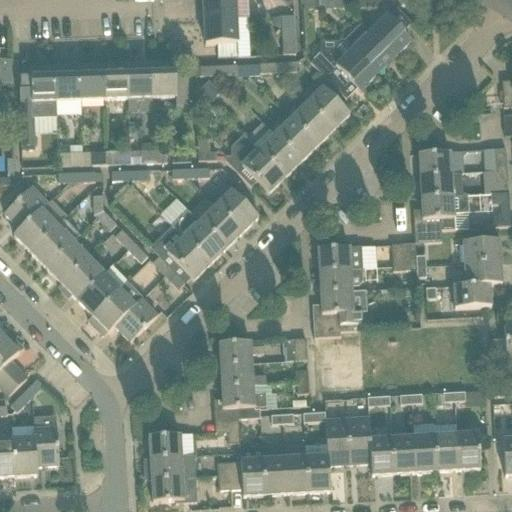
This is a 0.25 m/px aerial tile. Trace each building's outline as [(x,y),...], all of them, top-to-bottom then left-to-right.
[(248,0),(202,0),(204,23),(236,22),(249,21),(248,0)] [(300,0),(301,13),(314,13),(313,0),(300,0)] [(332,11),(340,11),(339,0),(323,0),(324,11),(332,10),(332,11)] [(339,0),(340,11),(357,11),(357,0),(339,0)] [(387,19),(369,36),(393,61),(411,44),(402,35),(412,27),(396,11),(387,19)] [(296,57),(295,19),(282,19),(283,58),(296,57)] [(237,46),(236,22),(204,23),(205,48),(237,46)] [(376,77),(393,61),(369,36),(361,28),(344,45),(376,77)] [(376,77),(344,45),(336,52),(320,52),(320,57),(310,67),(325,83),(339,98),(351,86),(359,95),(376,77)] [(0,86),(11,87),(10,63),(0,62),(0,86)] [(277,66),(278,75),(297,74),(297,65),(277,66)] [(175,66),(150,67),(151,101),(176,101),(176,114),(189,112),(188,77),(175,78),(175,66)] [(278,75),(277,66),(259,67),(260,76),(278,75)] [(150,67),(126,68),(127,102),(151,101),(150,67)] [(102,68),(78,69),(80,104),(104,103),(102,68)] [(126,68),(102,68),(104,103),(127,102),(126,68)] [(237,78),(237,68),(218,70),(218,79),(237,78)] [(80,104),(78,69),(55,70),(56,118),(80,117),(80,104)] [(511,69),(511,70),(511,74),(511,83),(501,85),(502,111),(511,110),(511,69)] [(56,120),(56,118),(55,70),(30,71),(31,91),(19,91),(20,118),(21,149),(21,150),(35,150),(34,121),(56,120)] [(218,70),(200,71),(201,80),(218,79),(218,70)] [(322,91),(306,107),(332,135),(349,118),(322,91)] [(0,106),(0,119),(12,119),(11,106),(0,106)] [(316,150),(332,135),(306,107),(290,123),(316,150)] [(290,123),(274,138),(300,166),(316,150),(290,123)] [(258,154),(243,138),(230,151),(231,160),(226,160),(224,164),(250,191),(256,185),(268,197),(284,181),(258,154)] [(258,154),(284,181),(300,166),(274,138),(258,154)] [(508,186),(506,152),(493,153),(495,187),(508,186)] [(153,167),(153,154),(142,155),(142,167),(153,167)] [(153,154),(153,167),(166,167),(166,154),(153,154)] [(218,155),(199,156),(199,166),(219,164),(218,155)] [(420,180),(451,178),(450,155),(418,158),(420,180)] [(93,156),(93,169),(106,169),(106,156),(93,156)] [(118,156),(106,156),(106,169),(118,168),(118,156)] [(82,169),(81,157),(58,157),(58,170),(71,170),(82,169)] [(209,182),(209,172),(190,173),(190,182),(209,182)] [(190,182),(190,173),(171,174),(172,183),(190,182)] [(129,175),(130,184),(149,184),(149,174),(129,175)] [(112,185),(130,184),(129,175),(112,176),(112,185)] [(57,187),(81,186),(81,177),(57,178),(57,187)] [(94,177),(81,177),(81,186),(94,186),(94,177)] [(461,178),(451,178),(420,180),(421,201),(453,200),(462,199),(461,178)] [(40,214),(47,207),(31,191),(4,217),(19,233),(20,234),(40,214)] [(231,194),(214,210),(241,237),(258,221),(231,194)] [(510,230),(508,197),(500,197),(501,220),(492,220),(493,230),(510,230)] [(94,220),(96,222),(103,215),(102,199),(93,200),(94,220)] [(466,199),(462,199),(453,200),(421,201),(422,223),(413,224),(414,235),(441,234),(455,233),(454,218),(468,217),(466,199)] [(214,210),(198,226),(225,253),(241,237),(214,210)] [(29,256),(55,230),(40,214),(20,234),(19,233),(13,239),(29,256)] [(209,269),(225,253),(198,226),(188,214),(171,230),(182,242),(182,241),(209,269)] [(103,215),(96,222),(110,235),(116,229),(103,215)] [(55,230),(29,256),(45,272),(71,246),(71,247),(79,239),(63,222),(55,230)] [(121,234),(115,240),(128,253),(134,247),(121,234)] [(414,235),(414,247),(442,245),(441,234),(414,235)] [(182,242),(166,257),(193,285),(209,269),(182,241),(182,242)] [(463,268),(500,266),(499,244),(462,246),(463,268)] [(71,246),(45,272),(60,288),(87,262),(71,247),(71,246)] [(134,247),(128,253),(141,267),(148,261),(134,247)] [(414,247),(402,248),(404,274),(416,274),(414,247)] [(402,248),(391,248),(392,275),(404,274),(402,248)] [(362,271),(361,252),(361,250),(317,252),(318,274),(362,271)] [(416,260),(417,271),(426,270),(425,259),(416,260)] [(158,260),(152,267),(164,279),(170,273),(158,260)] [(76,304),(102,278),(87,262),(60,288),(58,290),(68,302),(71,299),(76,304)] [(501,287),(500,266),(463,268),(465,290),(489,288),(501,287)] [(438,269),(426,270),(417,271),(418,286),(426,292),(440,291),(438,269)] [(352,294),(351,290),(358,289),(362,284),(362,271),(318,274),(320,296),(352,294)] [(170,273),(164,279),(178,293),(184,287),(170,273)] [(102,278),(76,304),(92,320),(118,294),(102,278)] [(118,294),(92,320),(87,324),(103,340),(114,330),(113,329),(141,303),(142,301),(126,286),(118,294)] [(454,312),(470,311),(490,310),(489,288),(465,290),(453,290),(454,312)] [(435,302),(435,291),(426,292),(427,303),(435,302)] [(339,329),(340,336),(356,335),(356,328),(361,328),(361,315),(353,316),(352,294),(320,296),(321,318),(312,318),(313,330),(339,329)] [(130,346),(157,319),(141,303),(113,329),(114,330),(130,346)] [(505,364),(511,363),(511,327),(503,328),(505,364)] [(313,330),(313,342),(340,340),(340,336),(339,329),(313,330)] [(7,336),(2,340),(0,342),(0,392),(8,400),(26,382),(10,365),(23,352),(7,336)] [(306,363),(305,342),(293,343),(295,364),(306,363)] [(218,347),(220,370),(251,368),(250,357),(263,357),(263,344),(218,347)] [(251,380),(251,368),(220,370),(221,391),(252,389),(265,389),(265,379),(251,380)] [(296,375),(296,386),(308,386),(307,374),(296,375)] [(28,404),(43,390),(36,384),(22,398),(28,404)] [(297,398),(308,397),(308,386),(296,386),(297,398)] [(492,401),(504,400),(503,391),(503,388),(491,389),(492,401)] [(214,437),(226,436),(238,435),(237,412),(265,411),(265,398),(253,399),(252,389),(221,391),(222,403),(214,403),(214,404),(215,404),(216,413),(213,413),(214,437)] [(511,390),(503,391),(504,400),(511,399),(511,390)] [(444,406),(454,405),(454,396),(436,397),(437,410),(444,410),(444,406)] [(454,396),(454,405),(465,405),(465,396),(454,396)] [(422,397),(411,398),(412,409),(422,408),(422,397)] [(28,404),(22,398),(10,410),(16,416),(28,404)] [(401,409),(412,409),(411,398),(400,399),(401,409)] [(389,400),(378,401),(379,410),(389,409),(389,400)] [(368,410),(379,410),(378,401),(368,402),(368,410)] [(254,413),(254,411),(237,412),(238,424),(259,423),(259,413),(254,413)] [(325,424),(325,416),(314,417),(314,426),(325,425),(325,424)] [(314,426),(314,417),(303,418),(303,426),(314,426)] [(281,428),(281,419),(270,420),(271,428),(281,428)] [(292,427),(292,419),(281,419),(281,428),(292,427)] [(350,468),(370,468),(370,443),(369,421),(348,423),(350,468)] [(350,468),(348,423),(325,424),(325,425),(327,459),(328,470),(350,468)] [(59,469),(56,431),(32,433),(33,441),(36,479),(37,479),(36,471),(59,469)] [(239,447),(238,435),(226,436),(227,448),(239,447)] [(478,437),(457,438),(459,474),(480,473),(478,437)] [(150,462),(181,460),(180,438),(148,440),(150,462)] [(459,474),(457,438),(435,439),(437,476),(459,474)] [(437,476),(435,439),(413,441),(415,477),(437,476)] [(36,479),(33,441),(11,443),(14,481),(36,479)] [(393,478),(415,477),(413,441),(391,442),(393,478)] [(371,479),(393,478),(391,442),(370,443),(370,468),(371,479)] [(0,481),(14,481),(11,443),(0,443),(0,481)] [(511,479),(511,443),(502,444),(504,480),(511,479)] [(330,496),(328,470),(327,459),(306,461),(308,497),(330,496)] [(151,484),(195,481),(194,460),(181,460),(150,462),(143,462),(144,484),(151,484)] [(308,497),(306,461),(284,462),(286,498),(308,497)] [(264,499),(286,498),(284,462),(262,463),(264,499)] [(264,499),(262,463),(241,465),(241,466),(243,493),(242,493),(242,501),(243,501),(264,499)] [(241,466),(228,467),(230,494),(242,493),(243,493),(241,466)] [(230,494),(228,467),(217,467),(218,494),(230,494)] [(195,481),(151,484),(152,506),(196,503),(195,481)]
